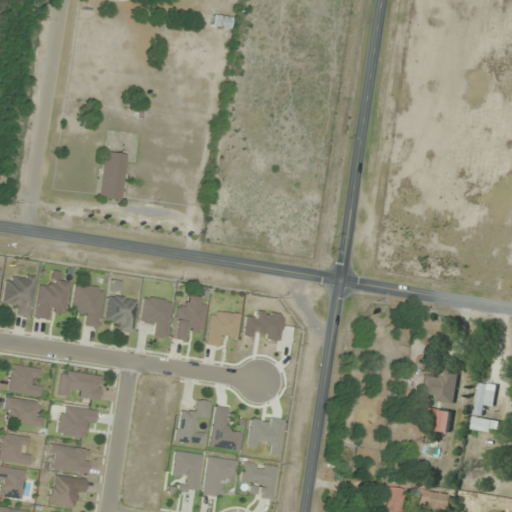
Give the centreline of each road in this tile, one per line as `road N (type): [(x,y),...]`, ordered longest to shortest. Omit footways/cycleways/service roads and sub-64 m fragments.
road 1 (tertiary): [(304,511),(380,0)]
road 2 (tertiary): [(340,280),(0,225)]
road 3 (residential): [(259,382),(0,343)]
road 4 (residential): [(24,229),(57,0)]
road 5 (tertiary): [(511,307),(340,280)]
road 6 (residential): [(130,361),(107,511)]
